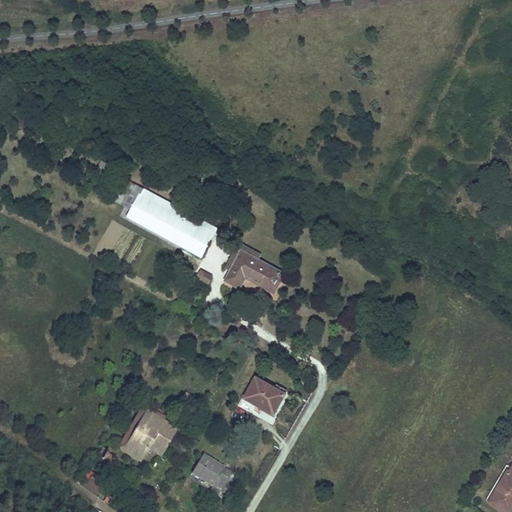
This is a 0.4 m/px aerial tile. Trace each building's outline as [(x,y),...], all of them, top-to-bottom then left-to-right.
[(178,245),(190,224),(143,197),(130,218),(178,245)] [(190,224),(220,241),(223,235),(194,218),(190,224)] [(220,241),(190,224),(178,245),(208,262),(220,241)] [(247,250),(233,275),(238,277),(249,259),(263,267),(267,260),(247,250)] [(253,285),(280,300),(290,282),(263,267),(249,259),(238,277),(233,287),(247,294),(253,285)] [(203,270),(199,278),(205,281),(208,273),(203,270)] [(208,273),(205,281),(209,283),(213,276),(208,273)] [(283,393),(255,377),(243,396),(271,413),(283,393)] [(129,430),(133,433),(146,413),(141,410),(129,430)] [(133,433),(122,450),(140,461),(146,451),(152,441),(165,450),(176,432),(146,413),(133,433)] [(117,449),(115,452),(119,455),(122,450),(133,433),(129,430),(117,449)] [(165,450),(152,441),(146,451),(159,459),(165,450)] [(118,457),(114,454),(115,452),(117,449),(111,446),(109,449),(105,446),(100,455),(114,464),(118,457)] [(140,461),(122,450),(119,455),(137,466),(140,461)] [(239,474),(204,453),(191,474),(226,495),(239,474)] [(511,466),(508,473),(488,504),(498,511),(510,511),(511,509),(511,466)] [(504,472),(484,501),(488,504),(508,473),(504,472)] [(81,475),(74,485),(80,489),(87,480),(81,475)] [(87,480),(80,489),(93,498),(100,489),(87,480)]
